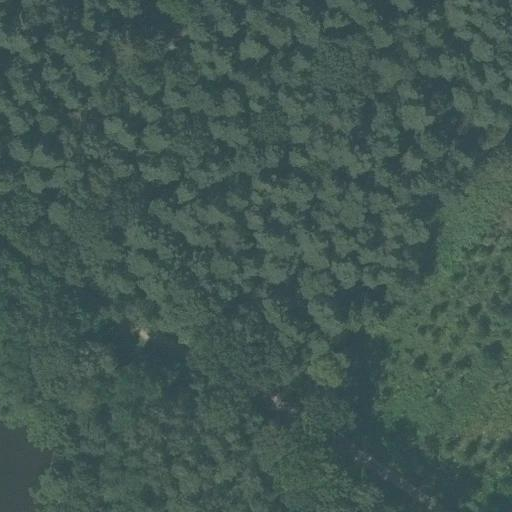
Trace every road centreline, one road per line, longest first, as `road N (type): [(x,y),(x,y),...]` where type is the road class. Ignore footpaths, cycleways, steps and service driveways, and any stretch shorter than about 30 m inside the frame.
road 1 (track): [(0,244),(328,431),(435,511)]
road 2 (track): [(328,431),(511,164)]
